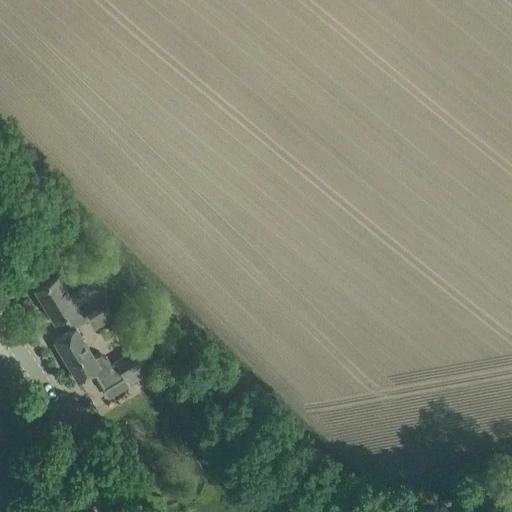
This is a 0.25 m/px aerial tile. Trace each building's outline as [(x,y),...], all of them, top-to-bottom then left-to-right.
[(58,275),(52,278),(35,288),(54,321),(77,307),(58,275)] [(80,305),(89,319),(109,307),(108,305),(114,301),(109,292),(103,296),(100,292),(80,305)] [(115,316),(109,307),(89,319),(95,328),(115,316)] [(78,379),(94,370),(97,376),(105,375),(110,361),(106,355),(99,353),(93,356),(75,327),(54,340),(78,379)] [(133,349),(116,360),(130,384),(145,375),(151,385),(165,376),(143,339),(140,341),(132,346),(133,349)]
